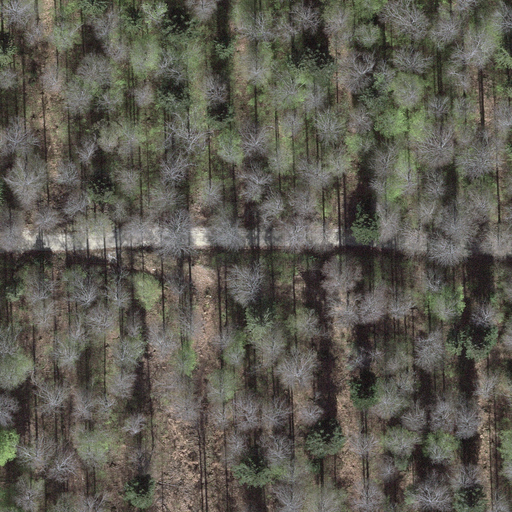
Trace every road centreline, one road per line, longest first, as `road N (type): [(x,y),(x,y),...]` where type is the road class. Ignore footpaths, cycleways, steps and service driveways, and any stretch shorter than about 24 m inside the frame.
road 1 (track): [(0,230),(247,278),(438,340),(511,349)]
road 2 (track): [(511,251),(243,236),(0,247)]
